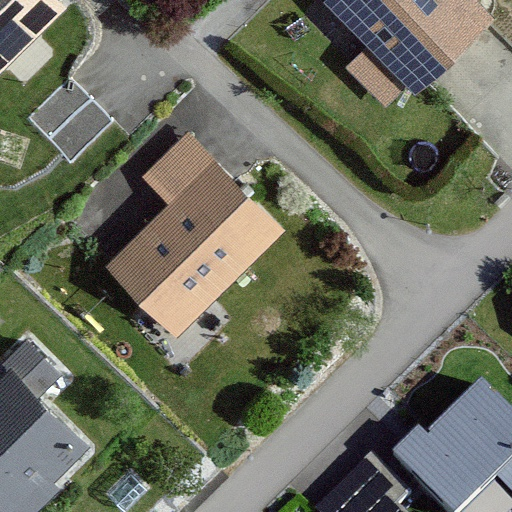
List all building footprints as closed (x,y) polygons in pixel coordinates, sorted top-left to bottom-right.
[(87,0),(0,0),(0,81),(89,1),(87,0)] [(314,0),(308,6),(398,97),(496,0),(314,0)] [(279,223),(189,133),(150,172),(176,198),(113,261),(177,325),(279,223)] [(0,375),(0,504),(8,511),(32,511),(101,438),(13,358),(4,371),(0,375)] [(511,385),(494,369),(437,427),(429,419),(400,449),(463,511),(473,511),(505,480),(511,487),(511,385)] [(364,449),(315,502),(325,511),(421,511),(427,506),(364,449)]
